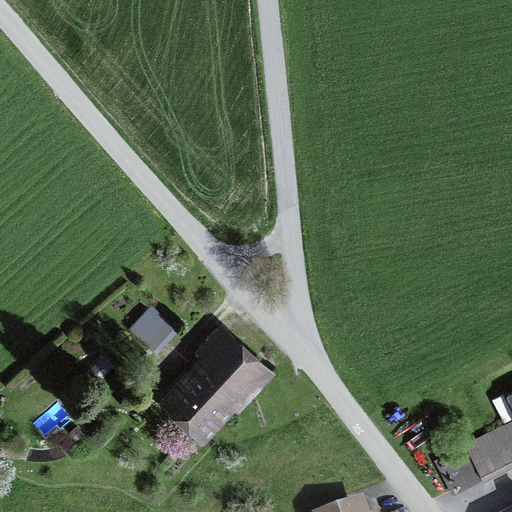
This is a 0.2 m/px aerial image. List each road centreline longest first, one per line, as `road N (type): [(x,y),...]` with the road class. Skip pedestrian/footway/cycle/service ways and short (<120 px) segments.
road 1 (unclassified): [(309,369),(0,10)]
road 2 (residential): [(309,369),(267,0)]
road 3 (unclassified): [(425,511),(309,369)]
